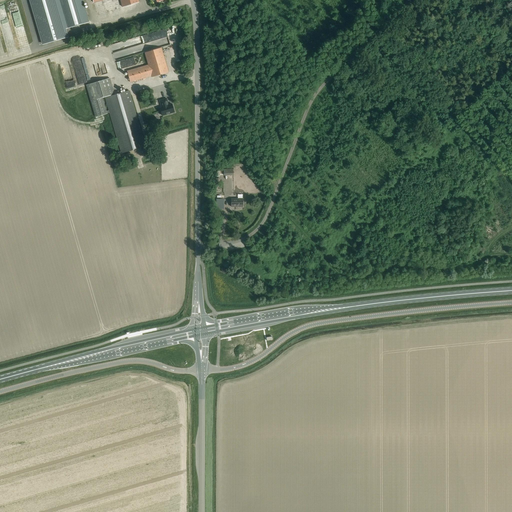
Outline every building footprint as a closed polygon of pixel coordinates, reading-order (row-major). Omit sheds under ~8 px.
[(67,37),(65,29),(56,0),(30,0),(43,44),(67,37)] [(56,0),(65,29),(89,22),(82,0),(56,0)] [(144,66),(127,71),(130,82),(151,76),(152,77),(168,72),(161,48),(141,54),(144,66)] [(115,95),(110,78),(87,85),(96,117),(109,113),(105,98),(115,95)] [(105,98),(109,113),(121,153),(145,146),(129,91),(115,95),(105,98)] [(168,103),(166,98),(160,100),(161,107),(160,108),(162,116),(174,112),(172,104),(168,105),(167,103),(168,103)]
